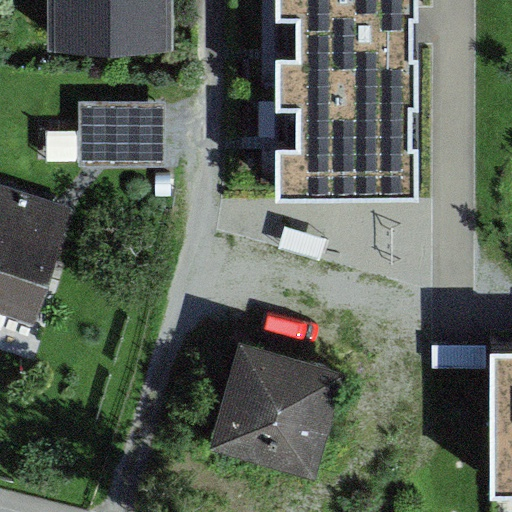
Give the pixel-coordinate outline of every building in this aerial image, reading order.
[(174,0),(49,0),(50,35),(174,35),(174,0)] [(415,0),(278,0),(280,184),(417,183),(415,0)] [(164,96),(77,97),(78,162),(165,162),(164,96)] [(0,311),(34,322),(73,200),(0,177),(0,311)] [(242,329),(212,432),(315,461),(344,359),(242,329)] [(511,337),(492,338),(492,490),(511,489),(511,337)]
